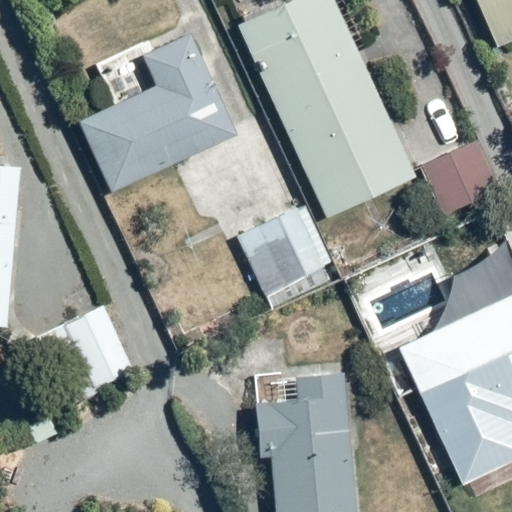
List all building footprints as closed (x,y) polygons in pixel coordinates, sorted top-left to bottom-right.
[(416,172),(336,0),(289,0),(233,26),(312,195),(232,232),(265,303),(344,267),(322,217),(416,173),(416,172)] [(511,0),(471,0),(492,48),(511,38),(511,0)] [(151,82),(68,121),(100,189),(227,129),(183,33),(138,54),(151,82)] [(470,140),(416,172),(442,215),(495,182),(470,140)] [(11,162),(0,161),(0,322),(4,322),(11,162)] [(467,303),(388,342),(434,436),(461,423),(480,460),(511,444),(511,280),(488,232),(442,254),(467,303)] [(98,302),(21,345),(60,415),(137,372),(98,302)] [(359,511),(349,364),(249,371),(249,454),(266,452),(270,511),(359,511)]
